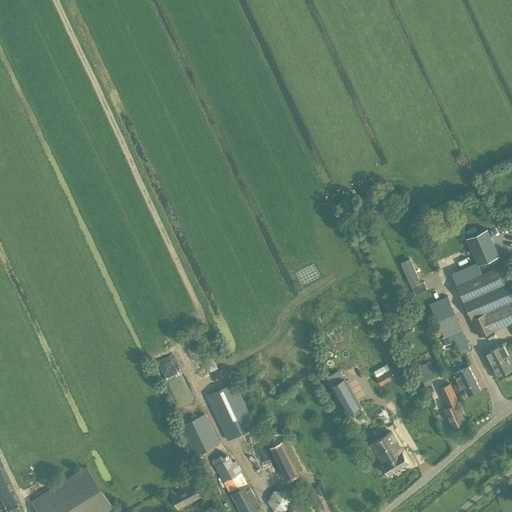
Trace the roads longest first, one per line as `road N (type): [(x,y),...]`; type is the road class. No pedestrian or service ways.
road 1 (track): [(53,0),(224,359),(198,388)]
road 2 (unclassified): [(384,511),(511,406)]
